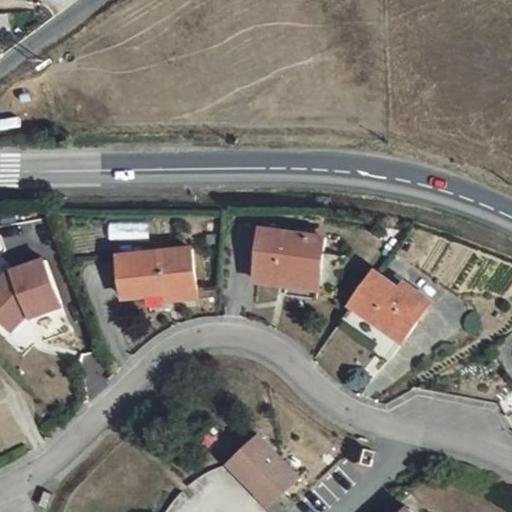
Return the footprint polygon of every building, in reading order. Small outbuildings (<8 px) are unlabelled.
[(286,240),(223,239),(219,287),(243,288),(245,281),(283,282),(286,240)] [(171,264),(116,256),(110,295),(144,299),(143,307),(163,311),(171,264)] [(61,304),(48,257),(16,266),(14,266),(0,278),(0,315),(10,326),(22,316),(20,310),(29,307),(30,313),(61,304)] [(370,300),(376,293),(364,284),(358,292),(336,275),(312,308),(354,341),(380,307),(370,300)] [(385,300),(376,293),(370,300),(380,307),(385,300)] [(212,437),(189,461),(226,501),(236,498),(254,478),(212,437)] [(408,511),(389,494),(372,511),(408,511)]
